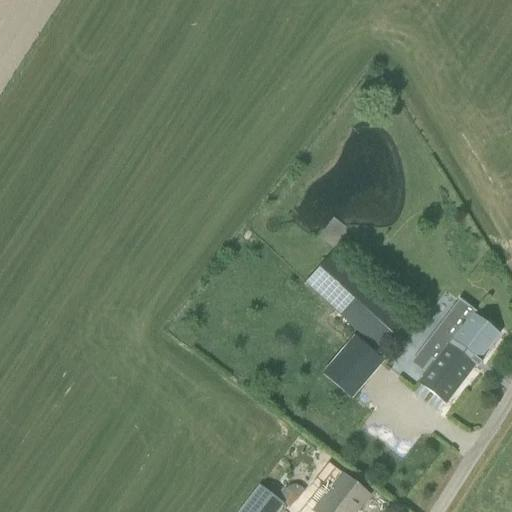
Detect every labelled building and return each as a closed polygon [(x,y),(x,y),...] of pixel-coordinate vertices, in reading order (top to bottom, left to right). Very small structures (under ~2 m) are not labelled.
[(332,254),(306,283),(380,351),(407,322),(332,254)] [(498,335),(482,323),(459,305),(413,366),(421,372),(431,360),(433,362),(418,383),(445,404),(498,335)] [(325,376),(352,400),(382,365),(356,341),(325,376)] [(355,511),(368,496),(352,483),(342,475),(313,511),(355,511)] [(259,485),(237,511),(275,511),(283,503),(259,485)]
